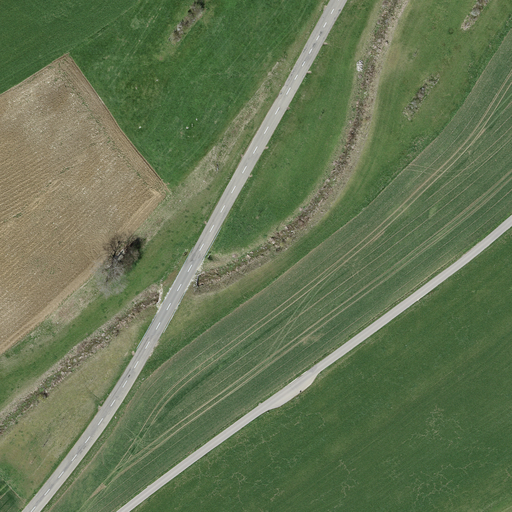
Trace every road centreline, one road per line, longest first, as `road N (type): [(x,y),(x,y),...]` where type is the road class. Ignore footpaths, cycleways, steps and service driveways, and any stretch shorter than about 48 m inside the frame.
road 1 (tertiary): [(339,0),(104,420),(29,511)]
road 2 (unclassified): [(511,221),(126,511)]
